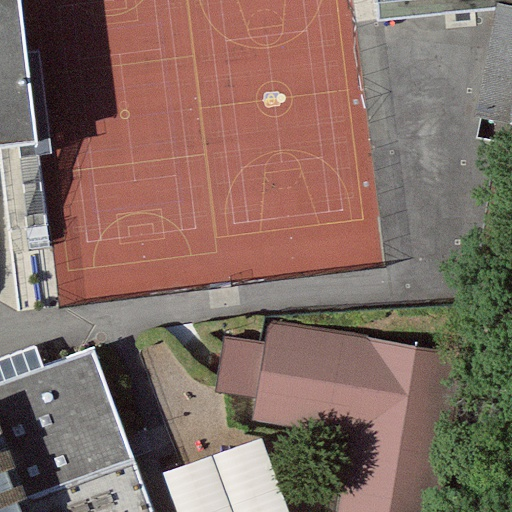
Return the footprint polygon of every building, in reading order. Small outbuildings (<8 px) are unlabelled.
[(0,0),(0,149),(41,144),(23,0),(0,0)] [(511,0),(374,0),(377,16),(494,5),(472,114),(511,121),(511,0)] [(511,141),(497,139),(479,255),(511,249),(511,141)] [(336,511),(441,511),(467,348),(269,317),(253,416),(349,431),(336,511)] [(155,511),(93,343),(0,377),(0,511),(155,511)] [(291,511),(262,432),(164,467),(180,511),(291,511)]
